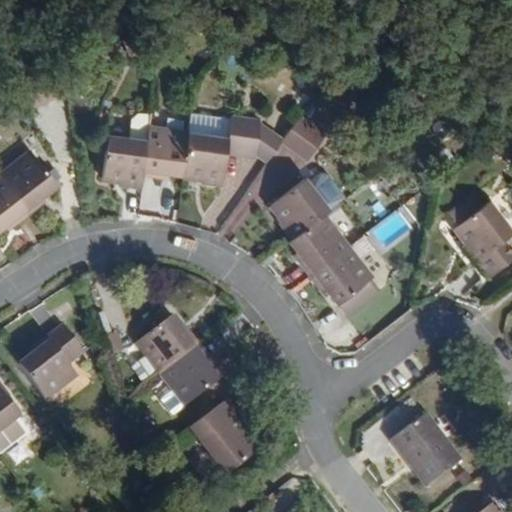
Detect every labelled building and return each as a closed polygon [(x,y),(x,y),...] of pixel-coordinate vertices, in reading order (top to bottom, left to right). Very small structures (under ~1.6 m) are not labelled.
[(125,39),(127,55),(142,53),(140,37),(125,39)] [(54,90),(46,65),(18,76),(28,100),(54,90)] [(226,125),(180,120),(174,161),(196,163),(196,169),(218,171),(222,140),(251,141),(257,111),(257,106),(229,104),(226,125)] [(315,126),(290,107),(277,126),(273,131),(297,150),(315,126)] [(273,131),(277,126),(257,111),(251,141),(264,145),(273,131)] [(174,161),(180,120),(143,116),(141,126),(135,161),(154,166),(155,160),(174,161)] [(135,161),(141,126),(98,123),(94,166),(115,168),(115,175),(133,175),(135,161)] [(27,142),(0,162),(0,176),(22,205),(38,192),(35,186),(50,174),(27,142)] [(311,205),(338,185),(320,162),(311,159),(298,169),(296,165),(262,191),(272,208),(270,210),(282,228),(311,205)] [(22,205),(0,176),(0,212),(1,211),(7,216),(22,205)] [(444,202),(451,212),(474,196),(467,184),(444,202)] [(474,196),(451,212),(448,216),(460,233),(454,239),(478,267),(505,247),(494,230),(501,223),(479,192),(474,196)] [(289,252),(298,265),(335,237),(311,205),(282,228),(294,247),(289,252)] [(335,237),(298,265),(310,283),(315,278),(329,296),(332,293),(341,304),(357,290),(351,280),(360,272),(335,237)] [(351,280),(357,290),(368,282),(360,272),(351,280)] [(129,330),(153,363),(154,363),(192,333),(180,317),(175,321),(162,305),(129,330)] [(28,342),(12,353),(38,388),(69,364),(63,353),(76,344),(56,314),(26,336),(28,342)] [(204,350),(192,333),(154,363),(167,380),(155,390),(165,405),(212,370),(201,355),(204,350)] [(0,415),(15,404),(0,384),(0,415)] [(218,385),(188,409),(199,423),(190,431),(214,463),(247,438),(238,423),(243,418),(218,385)] [(450,452),(415,407),(382,435),(415,479),(450,452)] [(496,511),(484,494),(462,511),(496,511)]
